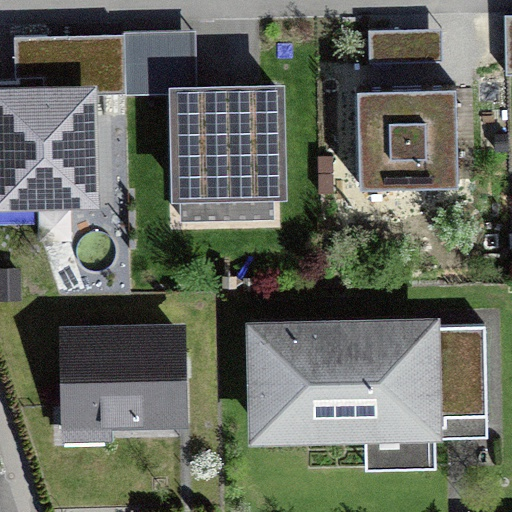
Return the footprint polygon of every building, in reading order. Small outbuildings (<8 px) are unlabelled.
[(434,34),(374,32),(373,62),(434,63),(434,34)] [(124,39),(29,42),(30,93),(4,93),(8,197),(111,194),(107,83),(125,83),(124,39)] [(276,87),(177,87),(177,188),(277,188),(276,87)] [(458,88),(358,89),(359,181),(459,180),(458,88)] [(178,330),(71,333),(72,405),(105,404),(105,421),(180,419),(178,330)] [(482,330),(257,332),(258,430),(482,428),(482,330)]
